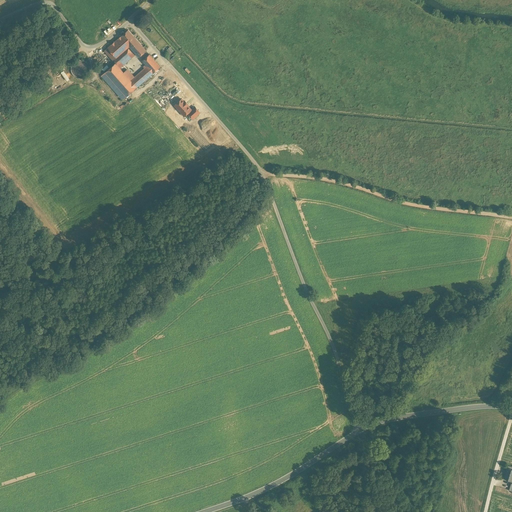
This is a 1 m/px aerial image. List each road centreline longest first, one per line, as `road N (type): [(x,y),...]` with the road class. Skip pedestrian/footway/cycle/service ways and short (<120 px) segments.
road 1 (unclassified): [(356,430),(325,327),(263,175),(130,21)]
road 2 (track): [(263,175),(313,177),(403,203),(511,216)]
road 3 (secondary): [(202,511),(279,482),(356,430)]
road 4 (unclassified): [(130,21),(89,47),(47,2),(0,19)]
road 5 (secondary): [(356,430),(437,410),(511,407)]
